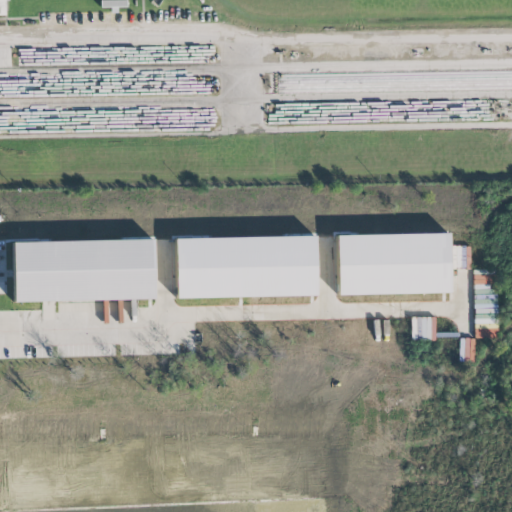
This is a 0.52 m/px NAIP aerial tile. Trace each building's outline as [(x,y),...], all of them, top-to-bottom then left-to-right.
[(126,7),(125,0),(123,0),(100,1),(100,8),(126,7)] [(449,293),(448,233),(335,236),(336,296),(449,293)] [(174,239),(175,298),(315,296),(314,236),(174,239)] [(13,302),(153,299),(152,239),(11,242),(13,302)] [(451,259),(450,267),(463,267),(463,257),(469,257),(469,246),(450,246),(450,259),(451,259)] [(434,317),(410,318),(411,341),(434,340),(434,317)]
